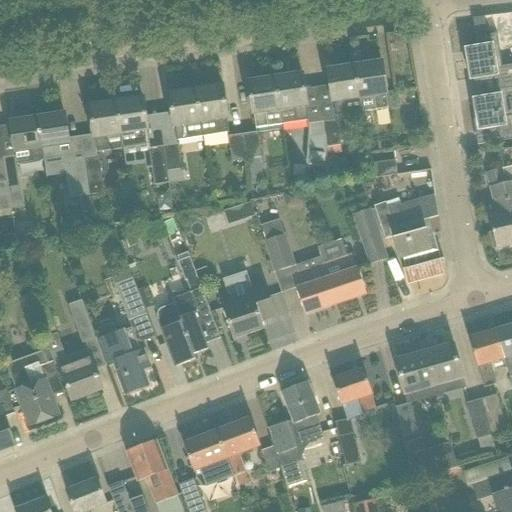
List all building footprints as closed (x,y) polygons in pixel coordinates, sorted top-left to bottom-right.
[(477,47),(465,49),(470,81),(493,77),(495,91),(511,88),(511,64),(502,67),(496,34),(475,37),(477,47)] [(387,108),(381,62),(369,64),(369,62),(354,64),(361,112),(387,108)] [(361,112),(354,64),(339,66),(339,68),(327,70),(334,116),(335,120),(322,122),(326,148),(340,146),(339,142),(344,141),(340,120),(345,119),(346,120),(362,117),(361,112)] [(308,120),(304,94),(301,74),(290,76),(289,74),(274,76),(275,78),(282,124),(308,120)] [(282,124),(275,78),(274,76),(259,78),(260,80),(248,82),(251,102),(255,128),(282,124)] [(227,118),(225,106),(222,86),(210,88),(210,86),(195,88),(202,136),(228,132),(225,118),(227,118)] [(202,136),(195,88),(180,90),(180,92),(169,94),(172,114),(173,125),(175,125),(177,140),(202,136)] [(500,95),(473,100),(478,131),(496,128),(498,142),(511,139),(511,115),(504,117),(500,95)] [(147,129),(145,118),(142,98),(131,100),(130,98),(116,100),(123,149),(148,145),(146,130),(147,129)] [(123,149),(116,100),(101,102),(101,104),(89,106),(92,126),(94,138),(96,138),(98,151),(98,153),(123,149)] [(64,114),(37,118),(43,160),(57,158),(60,158),(62,170),(64,169),(69,198),(78,197),(89,196),(83,159),(76,160),(73,142),(69,143),(64,114)] [(15,156),(3,158),(6,181),(19,179),(17,164),(43,160),(37,118),(10,122),(15,156)] [(326,148),(322,122),(307,124),(308,131),(305,164),(329,168),(325,148),(326,148)] [(257,132),(242,134),(246,159),(249,159),(259,157),(261,157),(257,132)] [(246,159),(242,134),(227,137),(231,161),(246,159)] [(177,145),(163,147),(167,171),(180,169),(177,145)] [(167,171),(163,147),(149,149),(154,185),(169,183),(167,171)] [(0,211),(11,210),(6,181),(3,158),(0,157),(0,211)] [(98,157),(83,159),(89,196),(103,193),(98,157)] [(259,157),(249,159),(250,169),(260,167),(259,157)] [(396,161),(371,164),(373,179),(398,175),(396,161)] [(511,166),(502,169),(505,183),(502,184),(511,223),(511,166)] [(505,183),(502,169),(486,173),(496,214),(488,216),(496,248),(511,244),(511,223),(502,184),(505,183)] [(89,196),(78,197),(80,209),(91,208),(89,196)] [(423,221),(438,217),(434,196),(401,205),(399,198),(374,206),(385,240),(392,238),(399,260),(402,259),(409,283),(442,274),(442,275),(443,275),(443,259),(442,259),(442,261),(441,261),(433,233),(432,233),(432,234),(427,235),(423,221)] [(250,203),(240,207),(244,220),(255,216),(250,203)] [(353,215),(370,265),(387,259),(371,209),(353,215)] [(279,220),(262,225),(265,241),(263,242),(273,273),(274,272),(294,266),(295,266),(284,234),(279,220)] [(19,235),(15,236),(18,248),(30,245),(29,239),(21,242),(19,235)] [(351,256),(323,265),(334,305),(366,295),(357,268),(355,269),(351,256)] [(189,257),(177,262),(185,281),(186,280),(196,277),(189,257)] [(12,258),(0,261),(0,273),(15,269),(12,258)] [(334,305),(323,265),(297,274),(291,276),(296,288),(305,315),(334,305)] [(114,285),(128,321),(146,314),(132,278),(114,285)] [(228,292),(219,295),(234,345),(247,341),(246,335),(264,329),(261,321),(276,316),(264,281),(248,286),(247,282),(244,279),(240,280),(236,281),(229,284),(228,287),(228,292)] [(205,344),(220,338),(201,288),(171,299),(174,305),(156,312),(163,329),(160,330),(175,368),(195,360),(193,355),(207,350),(205,344)] [(67,306),(80,342),(94,337),(81,301),(67,306)] [(506,368),(508,373),(511,371),(511,325),(494,331),(503,359),(506,368)] [(129,329),(96,342),(105,366),(113,364),(125,395),(148,386),(142,369),(150,366),(144,350),(140,352),(131,328),(129,329)] [(503,359),(494,331),(468,339),(474,358),(483,388),(496,385),(492,372),(490,363),(503,359)] [(57,363),(64,381),(71,400),(101,389),(87,352),(66,359),(56,334),(44,338),(54,364),(57,363)] [(11,378),(22,409),(29,427),(59,416),(51,396),(63,391),(43,337),(29,342),(39,367),(43,379),(29,385),(25,372),(11,378)] [(462,378),(458,364),(453,345),(423,353),(432,386),(462,378)] [(432,386),(423,353),(395,361),(400,380),(404,394),(432,386)] [(368,396),(372,395),(363,369),(332,379),(341,405),(357,400),(361,412),(372,408),(368,396)] [(287,422),(267,429),(274,448),(286,488),(301,483),(291,451),(294,450),(293,447),(321,437),(322,438),(323,438),(316,416),(319,414),(314,401),(307,382),(281,392),(292,421),(287,423),(287,422)] [(0,449),(13,445),(3,417),(14,413),(5,390),(0,392),(0,449)] [(496,395),(480,399),(490,435),(506,431),(496,395)] [(490,435),(480,399),(466,403),(476,439),(490,435)] [(456,468),(449,443),(424,450),(420,438),(419,438),(409,403),(406,404),(394,407),(414,480),(456,468)] [(249,418),(215,431),(231,473),(233,478),(236,486),(248,482),(237,454),(260,445),(256,437),(249,418)] [(335,422),(345,466),(360,462),(350,419),(335,422)] [(215,431),(183,444),(190,463),(197,481),(203,479),(206,489),(233,478),(231,473),(215,431)] [(126,452),(133,471),(137,481),(145,479),(155,504),(177,496),(156,441),(126,452)] [(261,451),(267,471),(278,467),(272,447),(261,451)] [(490,479),(470,486),(476,502),(490,497),(494,511),(511,511),(511,480),(509,473),(490,479)] [(89,511),(89,510),(105,504),(96,479),(66,491),(74,511),(89,511)] [(179,487),(188,511),(204,511),(193,481),(179,487)] [(148,511),(142,496),(129,501),(122,482),(108,488),(115,506),(117,511),(148,511)] [(51,511),(46,498),(14,511),(51,511)] [(353,505),(354,511),(377,511),(374,499),(353,505)] [(323,507),(324,511),(346,511),(343,501),(323,507)]
